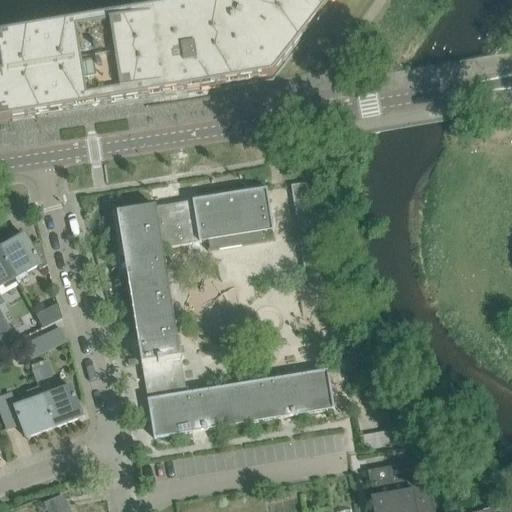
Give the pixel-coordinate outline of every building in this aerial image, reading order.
[(324,2),(330,6),(334,0),(220,0),(220,3),(0,37),(0,115),(11,114),(6,85),(30,82),(34,110),(164,90),(162,76),(170,74),(173,91),(182,90),(191,88),(188,72),(196,70),(199,85),(269,74),(324,2)] [(321,275),(310,203),(307,184),(291,186),(305,277),(321,275)] [(274,231),(270,210),(267,190),(117,214),(154,439),(333,410),(327,372),(185,395),(162,250),(274,231)] [(46,267),(47,267),(41,244),(40,244),(32,249),(25,237),(0,251),(0,252),(15,280),(38,267),(40,271),(46,267)] [(0,296),(0,288),(15,280),(0,252),(0,319),(2,319),(0,315),(0,299),(1,299),(0,296)] [(42,330),(62,320),(58,305),(36,316),(42,330)] [(48,350),(42,339),(23,348),(29,360),(48,350)] [(48,366),(33,372),(37,382),(52,377),(48,366)] [(54,429),(43,399),(39,388),(26,393),(30,404),(22,406),(20,400),(13,403),(10,396),(0,399),(0,411),(7,430),(21,425),(26,439),(54,429)] [(43,399),(54,429),(82,418),(71,388),(43,399)] [(435,511),(427,461),(369,472),(373,498),(371,499),(373,511),(435,511)]
